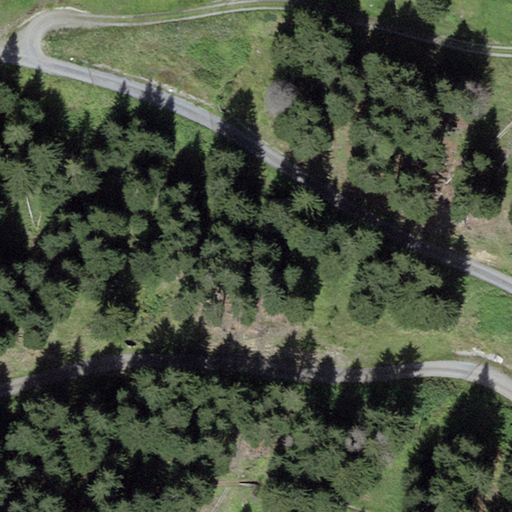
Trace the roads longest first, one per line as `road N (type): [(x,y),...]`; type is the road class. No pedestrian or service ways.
road 1 (track): [(511,285),(406,237),(289,157),(17,49)]
road 2 (track): [(0,390),(54,373),(167,359),(328,376),(474,372),(511,388)]
road 3 (track): [(17,49),(50,15),(272,14),(511,51)]
